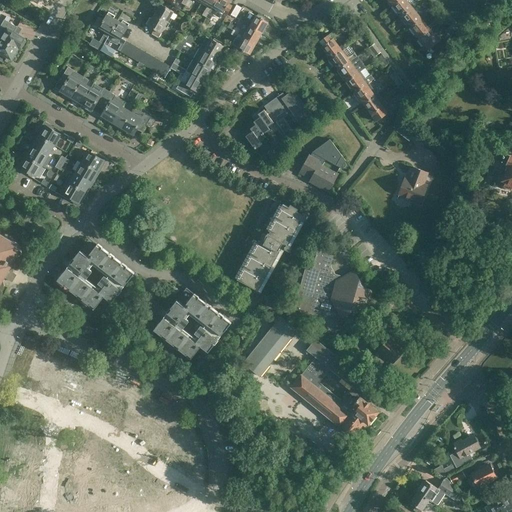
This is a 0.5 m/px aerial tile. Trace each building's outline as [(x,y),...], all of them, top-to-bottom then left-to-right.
[(203,15),(206,17),(216,0),(202,0),(202,1),(209,5),(203,15)] [(228,0),(216,0),(206,17),(205,20),(209,22),(214,13),(221,17),(223,13),(226,9),(231,12),(234,6),(229,3),(230,1),(228,0)] [(400,0),(393,6),(401,17),(419,3),(417,0),(416,1),(414,0),(400,0)] [(157,11),(154,15),(170,23),(172,19),(170,18),(174,12),(160,4),(160,5),(158,3),(154,9),(157,11)] [(410,27),(411,28),(428,14),(426,11),(425,13),(418,5),(420,3),(419,3),(401,17),(410,27)] [(231,15),(236,18),(242,8),(237,5),(231,15)] [(97,48),(100,50),(117,20),(114,18),(115,16),(109,12),(108,14),(107,14),(104,20),(99,17),(94,24),(98,27),(97,28),(105,32),(102,37),(103,37),(101,42),(97,48)] [(250,25),(249,27),(260,32),(262,34),(269,22),(251,12),(245,22),(250,25)] [(416,38),(417,39),(431,29),(437,24),(436,24),(434,21),(428,26),(423,20),(429,15),(428,14),(411,28),(409,29),(412,32),(414,34),(415,33),(418,37),(416,38)] [(170,23),(154,15),(152,19),(150,18),(146,23),(148,25),(155,29),(152,35),(159,39),(165,27),(167,28),(170,23)] [(4,19),(0,26),(0,38),(18,49),(18,48),(19,48),(20,47),(22,48),(26,41),(24,40),(25,39),(14,32),(17,27),(4,19)] [(122,22),(117,20),(100,50),(101,50),(103,46),(107,48),(108,46),(109,46),(114,37),(120,41),(121,39),(129,26),(128,26),(129,24),(123,21),(122,22)] [(249,27),(247,31),(246,33),(231,25),(229,29),(234,32),(243,37),(256,44),(262,34),(260,32),(249,27)] [(322,47),(331,59),(342,50),(333,39),(343,32),(339,27),(320,41),(323,46),(322,47)] [(84,32),(80,29),(79,28),(75,34),(80,37),(83,32),(84,32)] [(183,31),(177,28),(174,33),(180,36),(183,31)] [(431,29),(417,39),(422,45),(424,44),(428,49),(430,47),(434,52),(442,45),(438,40),(440,38),(436,33),(435,34),(433,32),(431,29)] [(184,32),(183,31),(180,36),(181,36),(180,37),(192,44),(194,40),(188,36),(184,32)] [(256,44),(243,37),(234,32),(232,36),(241,41),(238,47),(243,50),(242,54),(248,56),(249,54),(250,54),(256,44)] [(190,48),(192,44),(180,37),(174,49),(179,52),(183,44),(190,48)] [(16,51),(18,49),(0,38),(0,55),(1,53),(12,60),(17,52),(16,51)] [(205,38),(199,48),(217,58),(224,46),(211,39),(210,41),(205,38)] [(125,54),(131,44),(126,41),(120,51),(125,54)] [(130,57),(136,47),(131,44),(125,54),(130,57)] [(135,60),(141,50),(136,47),(130,57),(135,60)] [(199,48),(193,59),(210,69),(217,58),(199,48)] [(336,66),(339,70),(359,56),(356,52),(350,57),(344,48),(342,50),(331,59),(329,60),(334,67),(336,66)] [(140,63),(146,53),(141,50),(135,60),(140,63)] [(145,66),(151,55),(146,53),(140,63),(145,66)] [(150,68),(156,58),(151,55),(145,66),(150,68)] [(344,77),(348,84),(368,69),(367,68),(368,67),(359,56),(339,70),(337,72),(338,73),(342,78),(344,77)] [(155,71),(161,61),(156,58),(150,68),(155,71)] [(193,59),(187,70),(204,80),(210,69),(193,59)] [(160,74),(166,64),(161,61),(155,71),(160,74)] [(173,63),(171,67),(178,71),(181,73),(181,74),(184,75),(181,81),(177,87),(189,94),(192,89),(197,92),(204,80),(187,70),(180,67),(173,63)] [(166,64),(160,74),(165,77),(171,67),(166,64)] [(59,93),(70,99),(81,82),(80,82),(83,77),(74,72),(75,71),(68,67),(60,79),(66,83),(59,93)] [(354,94),(356,97),(372,85),(370,83),(375,79),(373,75),(372,75),(368,69),(348,84),(355,93),(354,94)] [(70,99),(80,105),(91,88),(81,82),(70,99)] [(97,102),(102,105),(110,92),(104,88),(103,89),(94,83),(91,88),(80,105),(91,112),(97,102)] [(362,105),(365,109),(382,96),(380,93),(384,90),(381,86),(376,90),(372,85),(356,97),(359,101),(360,100),(363,104),(362,105)] [(116,95),(113,94),(117,87),(114,86),(110,92),(102,105),(107,107),(101,117),(111,124),(122,107),(125,102),(115,96),(116,95)] [(314,118),(293,90),(281,99),(279,95),(264,106),(267,110),(275,120),(287,138),(294,132),(283,118),(291,112),(302,127),(314,118)] [(385,101),(382,96),(365,109),(367,113),(369,111),(371,115),(372,115),(376,120),(382,115),(390,110),(387,105),(389,104),(386,101),(385,101)] [(132,113),(122,107),(111,124),(122,130),(132,113)] [(132,113),(122,130),(132,136),(136,129),(143,133),(145,130),(144,129),(145,127),(149,129),(152,124),(148,121),(151,117),(145,113),(144,114),(135,108),(132,113)] [(270,129),(268,127),(273,123),(273,122),(275,120),(267,110),(265,111),(264,109),(258,114),(260,117),(254,121),(256,124),(263,134),(270,129)] [(40,133),(39,136),(54,145),(60,134),(52,129),(53,127),(45,122),(38,132),(40,133)] [(252,131),(246,136),(255,149),(262,144),(260,141),(265,137),(263,134),(256,124),(250,128),(252,131)] [(409,139),(414,134),(401,124),(396,129),(409,139)] [(35,137),(31,145),(48,155),(54,145),(39,136),(37,138),(35,137)] [(310,153),(299,172),(311,179),(309,181),(328,191),(339,172),(338,172),(337,172),(340,166),(341,167),(346,159),(329,139),(312,152),(310,154),(310,153)] [(474,140),(471,147),(478,150),(481,143),(474,140)] [(271,145),(274,150),(278,154),(281,149),(276,142),(271,145)] [(48,155),(31,145),(26,153),(28,154),(26,156),(41,166),(42,165),(45,167),(51,157),(48,155)] [(274,150),(269,160),(274,162),(278,154),(274,150)] [(89,151),(82,162),(97,171),(99,168),(101,169),(107,159),(99,154),(97,156),(89,151)] [(496,159),(507,164),(505,169),(507,170),(502,180),(504,181),(502,186),(511,189),(511,155),(511,156),(499,151),(496,159)] [(35,176),(41,166),(26,156),(25,159),(23,158),(17,168),(25,173),(27,171),(35,176)] [(82,162),(76,172),(93,183),(98,175),(96,173),(97,171),(82,162)] [(412,200),(420,203),(427,185),(424,183),(428,172),(413,166),(409,178),(405,176),(399,193),(413,198),(412,200)] [(76,172),(73,177),(69,174),(65,180),(85,192),(87,189),(89,190),(93,183),(76,172)] [(83,194),(85,192),(65,180),(59,190),(60,191),(72,198),(71,200),(79,205),(85,195),(83,194)] [(269,234),(268,233),(266,234),(262,233),(261,239),(262,239),(260,241),(258,240),(237,279),(258,291),(279,252),(282,253),(284,249),(290,252),(292,248),(287,246),(299,224),(298,224),(298,222),(299,220),(304,222),(308,214),(290,205),(289,207),(283,204),(268,230),(270,231),(269,234)] [(0,280),(3,276),(1,274),(15,251),(14,250),(17,245),(7,239),(6,240),(0,236),(0,280)] [(111,303),(134,273),(90,238),(81,249),(67,267),(57,280),(94,309),(104,297),(111,303)] [(341,317),(357,306),(363,308),(366,300),(367,299),(365,299),(366,297),(367,297),(368,296),(367,296),(369,288),(363,286),(353,270),(338,279),(332,278),(334,273),(330,266),(333,255),(317,251),(312,267),(306,265),(306,266),(307,266),(300,289),(299,289),(293,309),(308,313),(308,312),(334,320),(340,316),(341,317)] [(200,346),(208,352),(231,323),(187,288),(168,312),(163,318),(154,330),(191,358),(200,346)] [(274,321),(276,323),(262,340),(261,339),(257,344),(258,345),(243,363),(259,376),(296,330),(278,315),(274,321)] [(380,324),(391,334),(399,325),(387,315),(380,324)] [(378,350),(393,363),(394,361),(395,362),(400,357),(398,356),(405,349),(387,334),(383,339),(385,341),(378,350)] [(334,353),(334,354),(315,339),(306,350),(316,357),(291,387),(340,427),(342,424),(354,433),(361,424),(364,426),(367,422),(368,423),(378,411),(366,402),(372,395),(359,384),(364,377),(334,353)] [(40,354),(32,375),(42,380),(41,385),(47,389),(54,375),(48,372),(52,360),(40,354)] [(67,378),(59,392),(67,395),(69,389),(80,394),(89,374),(77,370),(72,380),(67,378)] [(89,374),(80,394),(92,397),(89,404),(96,407),(102,393),(96,391),(100,379),(89,374)] [(115,401),(108,414),(115,417),(117,412),(128,418),(140,398),(133,394),(132,396),(127,394),(122,404),(115,401)] [(151,418),(140,427),(145,433),(150,428),(158,437),(172,422),(163,415),(156,421),(151,418)] [(172,422),(158,437),(166,445),(162,449),(168,454),(178,443),(173,438),(180,431),(172,422)] [(15,435),(14,445),(29,448),(34,449),(35,449),(35,437),(30,437),(30,434),(22,434),(22,436),(15,435)] [(451,454),(456,463),(457,462),(459,467),(472,461),(468,453),(479,447),(473,435),(462,441),(461,439),(454,443),(455,446),(453,446),(454,447),(452,448),(454,450),(451,451),(452,453),(451,454)] [(13,446),(12,457),(13,457),(33,461),(34,449),(29,448),(13,446)] [(13,457),(10,469),(31,472),(33,461),(13,457)] [(437,466),(440,475),(451,470),(449,465),(443,468),(442,464),(437,466)] [(496,477),(490,464),(485,466),(484,465),(478,468),(479,469),(472,473),(474,478),(469,481),(473,488),(496,477)] [(10,469),(8,482),(28,484),(31,472),(10,469)] [(449,476),(452,484),(465,477),(461,470),(449,476)] [(180,473),(166,473),(167,482),(169,482),(173,482),(173,494),(189,494),(189,492),(196,491),(196,484),(193,484),(193,481),(180,481),(180,473)] [(418,490),(417,491),(429,499),(437,505),(445,493),(454,499),(458,493),(450,481),(447,477),(444,478),(441,483),(437,488),(425,480),(424,481),(423,481),(417,489),(418,490)] [(138,499),(128,506),(133,511),(149,511),(143,505),(149,500),(138,489),(133,494),(138,499)] [(420,511),(429,499),(417,491),(410,502),(415,506),(413,509),(416,511),(420,511)] [(509,511),(507,508),(511,506),(505,494),(490,502),(490,503),(485,506),(487,511),(509,511)] [(5,498),(4,511),(25,511),(25,504),(27,504),(26,499),(5,498)]
